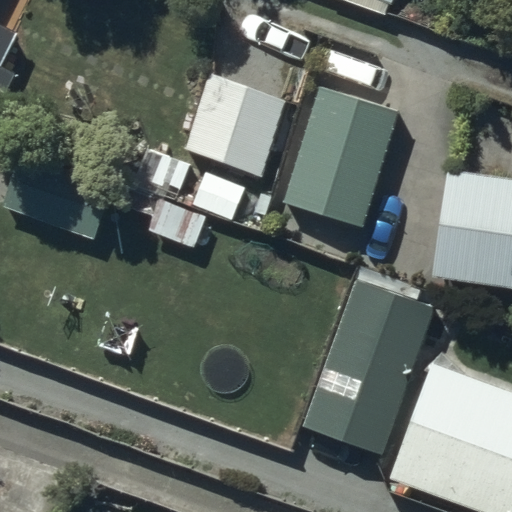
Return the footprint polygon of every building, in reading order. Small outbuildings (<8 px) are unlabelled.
[(0,0),(0,92),(6,96),(16,76),(0,68),(0,65),(16,33),(0,25),(0,0)] [(286,102),(213,76),(187,150),(260,175),(286,102)] [(399,113),(320,88),(283,201),(362,226),(399,113)] [(116,184),(24,151),(4,207),(96,240),(116,184)] [(245,188),(209,172),(196,203),(232,218),(245,188)] [(511,180),(450,172),(435,278),(511,288),(511,180)] [(203,219),(162,202),(151,228),(192,245),(203,219)] [(435,311),(357,285),(307,429),(385,456),(435,311)] [(511,511),(511,394),(436,367),(394,480),(481,511),(511,511)]
